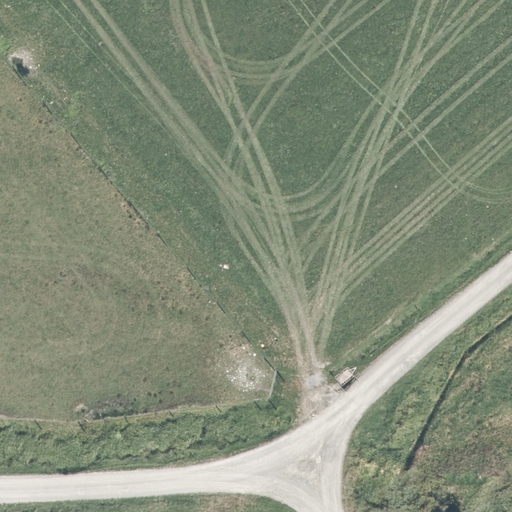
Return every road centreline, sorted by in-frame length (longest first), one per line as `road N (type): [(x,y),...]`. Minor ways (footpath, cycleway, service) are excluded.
road 1 (track): [(0,476),(187,469),(253,455),(342,415)]
road 2 (unclassified): [(511,255),(409,332),(369,374),(342,415),(326,475),(333,511)]
